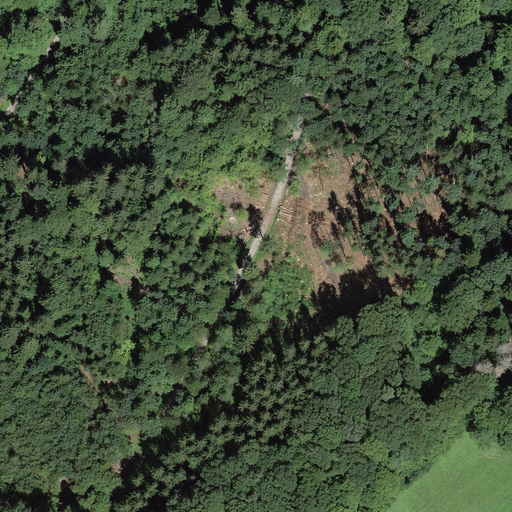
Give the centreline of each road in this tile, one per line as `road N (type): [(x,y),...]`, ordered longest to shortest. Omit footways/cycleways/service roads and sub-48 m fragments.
road 1 (track): [(325,0),(311,112),(238,278),(112,511)]
road 2 (track): [(0,126),(86,0)]
